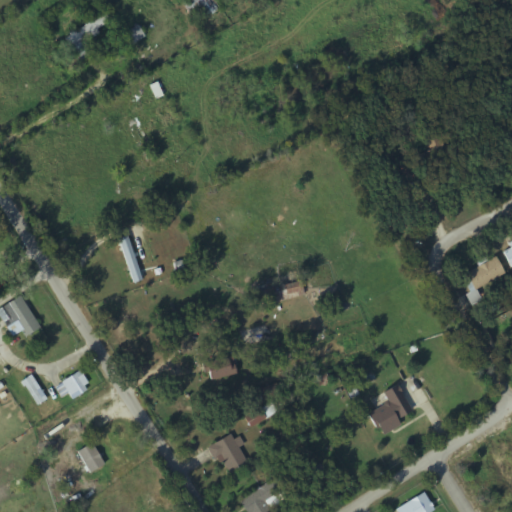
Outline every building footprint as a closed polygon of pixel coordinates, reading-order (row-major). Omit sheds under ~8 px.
[(218,8),(212,0),(178,0),(195,24),(218,8)] [(77,63),(91,55),(82,40),(109,24),(104,14),(63,38),(77,63)] [(130,46),(143,38),(136,26),(123,35),(130,46)] [(148,88),(145,82),(131,89),(137,101),(158,90),(154,84),(148,88)] [(145,137),(135,118),(118,127),(138,166),(147,162),(136,141),(145,137)] [(118,240),(132,283),(140,280),(127,237),(118,240)] [(511,268),(511,267),(511,247),(502,253),(511,268)] [(464,273),(473,290),(503,274),(494,257),(464,273)] [(16,322),(24,336),(39,328),(20,296),(0,307),(0,316),(6,327),(16,322)] [(235,370),(227,354),(200,368),(209,384),(235,370)] [(72,399),(89,387),(77,371),(61,383),(72,399)] [(395,419),(410,412),(395,383),(380,391),(386,403),(367,413),(378,436),(398,426),(395,419)] [(208,446),(225,474),(245,463),(237,448),(242,445),(237,437),(232,440),(228,434),(208,446)] [(505,490),(482,503),(486,511),(511,511),(511,454),(504,440),(484,451),(505,490)] [(76,452),(89,474),(104,465),(91,443),(76,452)] [(268,511),(267,510),(284,499),(272,479),(237,501),(244,511),(268,511)] [(430,511),(433,510),(421,493),(391,511),(430,511)]
